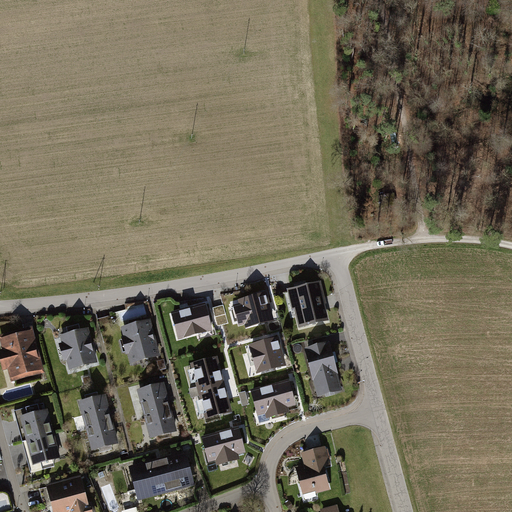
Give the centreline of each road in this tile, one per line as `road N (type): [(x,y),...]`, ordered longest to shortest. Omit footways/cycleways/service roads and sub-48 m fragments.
road 1 (residential): [(0,307),(156,290),(338,254),(380,408)]
road 2 (track): [(379,0),(424,238)]
road 3 (residential): [(269,483),(273,454),(299,429),(380,408)]
